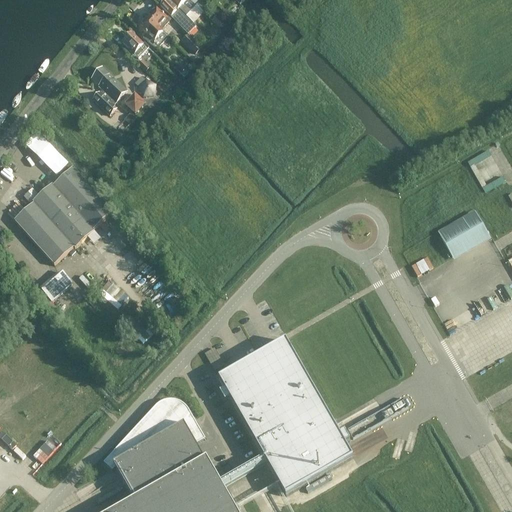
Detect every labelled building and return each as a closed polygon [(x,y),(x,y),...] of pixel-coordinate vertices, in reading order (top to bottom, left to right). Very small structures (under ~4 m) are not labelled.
[(165,0),(166,1),(165,3),(165,2),(160,7),(168,14),(167,14),(170,17),(169,17),(188,36),(196,28),(186,18),(196,8),(187,0),(165,0)] [(170,22),(156,10),(147,19),(160,32),(170,22)] [(217,18),(213,22),(220,29),(224,25),(217,18)] [(160,32),(147,19),(139,28),(152,41),(160,32)] [(123,45),(129,51),(128,52),(133,57),(134,56),(139,61),(150,50),(145,45),(143,47),(132,36),(123,45)] [(195,55),(200,50),(188,36),(182,41),(195,55)] [(146,74),(150,70),(141,62),(138,65),(146,74)] [(179,64),(174,68),(180,74),(185,70),(179,64)] [(102,92),(100,94),(106,100),(109,98),(115,104),(126,92),(103,70),(91,82),(102,92)] [(143,99),(153,97),(155,87),(146,82),(142,78),(135,85),(139,89),(143,99)] [(113,106),(115,104),(109,98),(106,100),(100,94),(93,102),(109,117),(116,110),(113,106)] [(135,95),(125,106),(135,116),(146,105),(135,95)] [(131,115),(125,121),(130,126),(136,120),(131,115)] [(113,214),(73,170),(53,187),(52,186),(32,204),(33,205),(14,223),(54,267),(73,249),(75,251),(94,233),(93,232),(113,214)] [(468,209),(434,232),(453,259),(486,237),(468,209)] [(0,241),(6,233),(0,228),(0,264),(12,278),(21,270),(4,251),(0,244),(0,241)] [(419,277),(435,266),(428,256),(412,267),(419,277)] [(60,271),(59,272),(39,289),(50,301),(71,283),(60,271)] [(241,471),(220,484),(223,489),(244,476),(266,463),(286,497),(353,459),(345,444),(350,441),(344,432),(339,435),(286,342),(219,380),(225,391),(220,394),(225,403),(230,400),(264,459),(241,471)] [(115,470),(134,503),(117,511),(235,511),(234,509),(235,508),(228,495),(227,496),(223,489),(220,484),(207,461),(205,462),(196,446),(195,443),(194,444),(190,437),(200,432),(189,412),(186,407),(181,404),(176,402),(171,401),(165,402),(160,404),(156,408),(104,464),(112,473),(115,470)]
